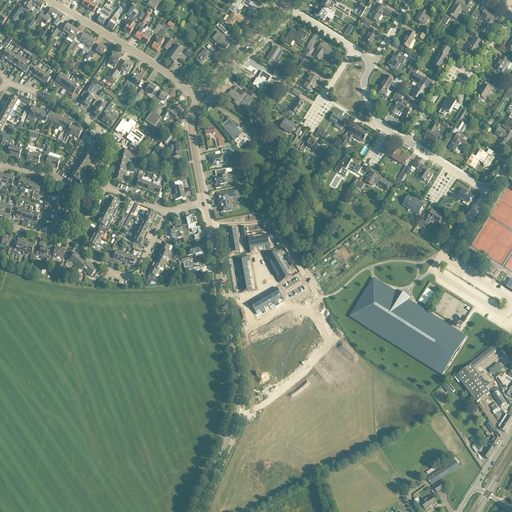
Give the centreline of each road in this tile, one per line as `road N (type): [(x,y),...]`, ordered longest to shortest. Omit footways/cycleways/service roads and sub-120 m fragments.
road 1 (tertiary): [(235,413),(237,381),(209,225)]
road 2 (residential): [(197,97),(49,0)]
road 3 (residential): [(407,142),(442,86),(464,89),(511,14)]
road 4 (residential): [(104,187),(109,137),(72,106),(6,83)]
road 5 (residential): [(209,225),(269,220),(305,280),(283,293)]
road 6 (residential): [(76,240),(112,273),(134,276),(168,211)]
